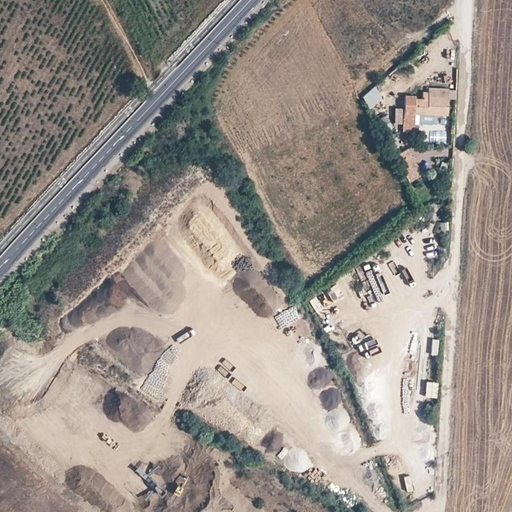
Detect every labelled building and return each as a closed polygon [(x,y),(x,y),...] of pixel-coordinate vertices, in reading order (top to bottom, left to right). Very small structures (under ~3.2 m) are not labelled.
[(407,83),(418,76),(415,71),(404,78),(407,83)] [(360,93),(366,105),(383,95),(376,84),(360,93)] [(402,122),(402,124),(412,124),(413,111),(446,112),(446,97),(447,88),(447,87),(427,87),(427,91),(421,90),(421,96),(414,96),(414,94),(403,94),(403,107),(402,122)] [(455,89),(447,88),(446,97),(454,98),(455,89)] [(402,122),(403,107),(393,106),(392,121),(402,122)] [(407,146),(393,154),(408,180),(421,173),(407,146)] [(360,271),(366,286),(373,284),(367,269),(360,271)] [(436,353),(438,337),(430,336),(428,352),(436,353)] [(405,490),(412,489),(409,473),(402,474),(405,490)]
